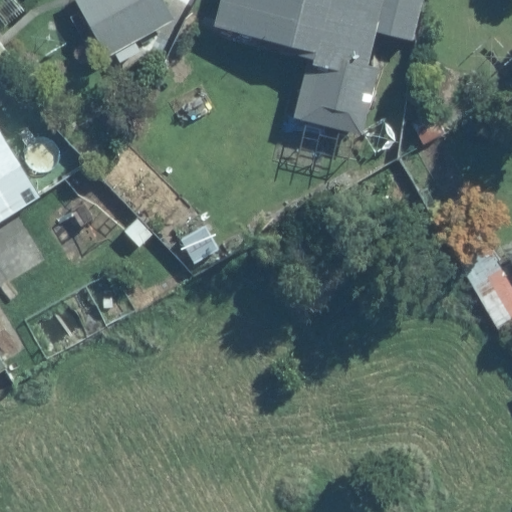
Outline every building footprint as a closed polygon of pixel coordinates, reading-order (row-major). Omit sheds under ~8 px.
[(158,0),(77,0),(108,59),(172,26),(158,0)] [(428,0),(216,0),(208,33),(312,60),(296,124),(304,126),(298,147),(356,162),(383,62),(365,57),(371,34),(416,46),(428,0)] [(0,232),(46,206),(0,126),(0,232)] [(511,245),(507,249),(511,256),(470,282),(504,337),(511,332),(511,245)] [(0,355),(0,378),(11,372),(0,355)]
